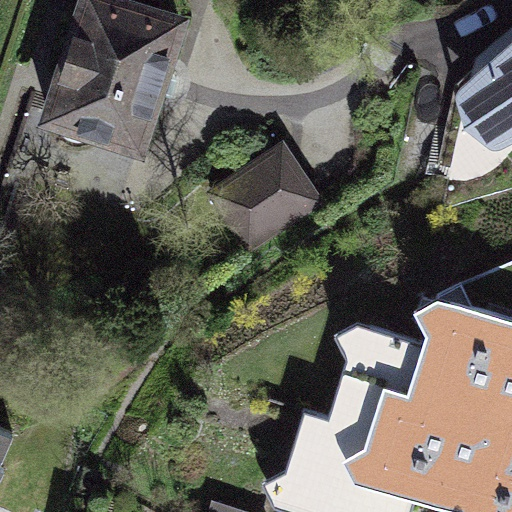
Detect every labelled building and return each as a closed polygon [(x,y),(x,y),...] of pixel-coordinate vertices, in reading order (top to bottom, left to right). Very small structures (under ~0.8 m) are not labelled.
[(175,27),(108,0),(87,0),(39,117),(123,151),(175,27)] [(511,47),(482,71),(511,112),(511,47)] [(300,160),(215,205),(257,283),(342,237),(300,160)] [(511,511),(511,326),(489,320),(471,299),(414,319),(427,345),(363,333),(342,343),(357,364),(342,419),(314,415),(304,493),(362,511),(394,511),(406,506),(434,511),(511,511)] [(0,483),(15,447),(0,440),(0,483)]
